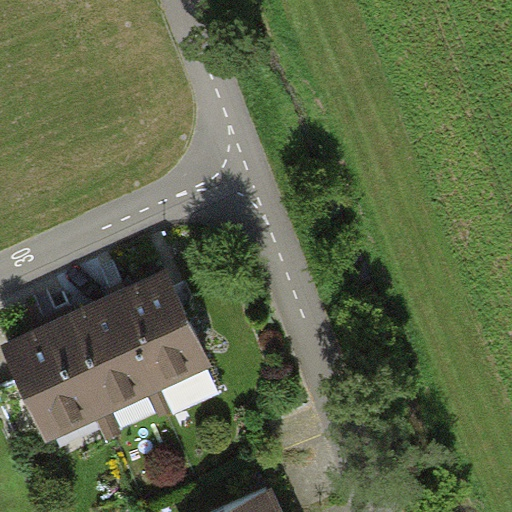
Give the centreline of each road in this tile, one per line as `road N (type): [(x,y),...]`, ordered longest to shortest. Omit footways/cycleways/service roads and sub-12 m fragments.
road 1 (residential): [(378,511),(249,169)]
road 2 (residential): [(0,279),(249,169)]
road 3 (residential): [(249,169),(183,0)]
